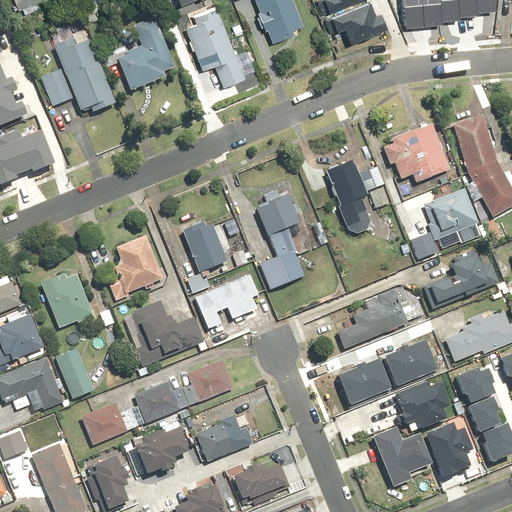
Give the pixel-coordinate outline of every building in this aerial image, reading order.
[(42,0),(15,0),(22,17),(45,7),(42,0)] [(108,0),(101,0),(83,8),(90,24),(114,13),(108,0)] [(186,26),(175,0),(170,0),(160,4),(172,32),(186,26)] [(247,77),(213,0),(204,0),(188,7),(194,23),(186,27),(204,69),(216,64),(225,86),(247,77)] [(295,29),(305,25),(294,0),(256,0),(274,42),(297,33),(295,29)] [(399,0),(400,7),(408,7),(409,15),(437,14),(437,18),(468,16),(468,11),(494,9),(493,0),(399,0)] [(511,12),(511,0),(498,0),(495,34),(510,35),(511,12)] [(331,17),(336,28),(344,25),(349,39),(385,25),(379,11),(375,13),(370,1),(331,17)] [(169,51),(156,15),(134,23),(143,48),(119,56),(131,91),(171,77),(163,53),(169,51)] [(41,76),(54,107),(77,97),(82,110),(93,106),(95,113),(118,104),(87,27),(72,33),(74,38),(56,45),(64,67),(41,76)] [(0,123),(25,114),(19,99),(15,101),(11,92),(15,90),(10,76),(4,79),(0,69),(0,123)] [(485,115),(455,124),(469,172),(474,182),(468,185),(476,201),(483,197),(493,217),(511,207),(511,170),(505,173),(499,160),(485,115)] [(450,170),(432,124),(393,139),(395,144),(385,148),(391,165),(396,163),(403,179),(413,175),(416,183),(450,170)] [(0,183),(16,178),(14,174),(30,168),(31,171),(53,163),(40,130),(22,136),(19,128),(0,135),(0,183)] [(354,159),(327,170),(342,207),(340,208),(348,228),(363,222),(360,213),(367,210),(363,199),(369,196),(367,192),(384,185),(377,167),(360,174),(354,159)] [(390,204),(384,188),(370,193),(376,209),(390,204)] [(479,223),(465,189),(424,205),(428,215),(436,212),(443,229),(447,228),(450,235),(462,230),(463,234),(465,233),(467,237),(479,232),(476,224),(479,223)] [(272,290),(307,276),(288,230),(302,224),(289,191),(280,195),(278,190),(264,196),(267,203),(257,207),(277,257),(261,263),(272,290)] [(236,215),(220,223),(227,238),(243,231),(236,215)] [(207,222),(184,230),(201,273),(228,262),(213,224),(208,226),(207,222)] [(328,243),(320,223),(313,226),(321,245),(328,243)] [(439,255),(431,234),(417,240),(425,260),(439,255)] [(165,282),(147,235),(117,246),(123,262),(114,265),(119,279),(110,282),(117,302),(126,298),(125,294),(145,287),(146,289),(165,282)] [(457,247),(453,236),(439,242),(443,252),(457,247)] [(245,250),(232,254),(237,267),(249,263),(245,250)] [(478,255),(453,264),(457,277),(432,286),(438,303),(481,287),(482,290),(500,284),(492,262),(482,265),(478,255)] [(190,296),(205,333),(269,307),(253,269),(190,296)] [(97,319),(78,273),(68,277),(66,273),(41,283),(59,327),(79,318),(82,326),(97,319)] [(0,313),(21,306),(10,278),(0,282),(0,313)] [(345,349),(409,323),(408,321),(424,315),(412,285),(396,292),(395,289),(365,300),(369,309),(354,315),(358,325),(339,332),(345,349)] [(133,319),(126,322),(143,367),(189,350),(191,354),(208,348),(197,316),(177,324),(174,314),(168,316),(163,301),(131,312),(133,319)] [(464,332),(446,339),(456,362),(483,351),(484,355),(511,344),(511,323),(510,325),(504,311),(492,316),(490,311),(470,319),(471,323),(462,327),(464,332)] [(0,364),(45,348),(32,313),(22,317),(20,313),(9,317),(12,323),(0,327),(0,337),(3,346),(0,347),(0,364)] [(386,356),(398,384),(438,367),(427,340),(386,356)] [(80,348),(56,357),(72,399),(96,390),(80,348)] [(511,353),(502,357),(509,377),(511,377),(511,378),(511,353)] [(56,378),(47,357),(0,376),(0,392),(3,400),(16,395),(18,399),(30,394),(39,414),(64,403),(61,396),(67,393),(60,377),(56,378)] [(222,360),(189,373),(193,384),(183,388),(191,406),(234,390),(222,360)] [(340,377),(352,405),(392,389),(381,361),(340,377)] [(479,366),(458,374),(466,394),(468,394),(471,402),(495,392),(491,383),(494,382),(489,368),(481,371),(479,366)] [(398,412),(402,423),(415,417),(419,427),(442,418),(438,409),(448,405),(438,381),(432,384),(429,378),(393,393),(401,411),(398,412)] [(171,382),(136,395),(147,424),(182,411),(171,382)] [(469,407),(479,431),(502,422),(497,412),(500,411),(494,397),(469,407)] [(82,418),(93,445),(144,424),(137,407),(121,414),(116,404),(82,418)] [(222,420),(223,423),(197,434),(209,461),(253,442),(247,428),(242,430),(235,414),(222,420)] [(452,421),(425,431),(441,475),(457,470),(456,467),(467,463),(462,449),(472,446),(464,424),(454,428),(452,421)] [(485,442),(493,462),(511,454),(511,432),(508,423),(484,433),(487,441),(485,442)] [(404,425),(374,437),(394,488),(413,480),(410,472),(433,463),(421,433),(409,438),(404,425)] [(189,451),(179,426),(167,431),(166,429),(146,437),(145,434),(131,440),(135,452),(131,453),(136,466),(144,463),(148,475),(161,470),(162,473),(174,468),(173,464),(179,462),(176,456),(189,451)] [(21,429),(0,436),(0,450),(4,460),(29,451),(21,429)] [(88,511),(61,442),(32,454),(40,474),(36,475),(40,485),(44,484),(54,511),(88,511)] [(99,471),(95,472),(109,509),(129,501),(124,485),(129,484),(127,478),(130,477),(127,468),(124,469),(118,454),(96,462),(99,471)] [(250,495),(251,498),(297,481),(290,464),(281,467),(280,463),(266,468),(263,460),(248,466),(249,470),(243,472),(241,468),(227,473),(231,485),(237,482),(243,497),(250,495)] [(0,498),(9,495),(0,471),(0,498)] [(176,506),(178,511),(220,511),(221,511),(220,508),(225,506),(217,484),(204,489),(203,485),(193,490),(194,493),(187,496),(189,501),(176,506)]
